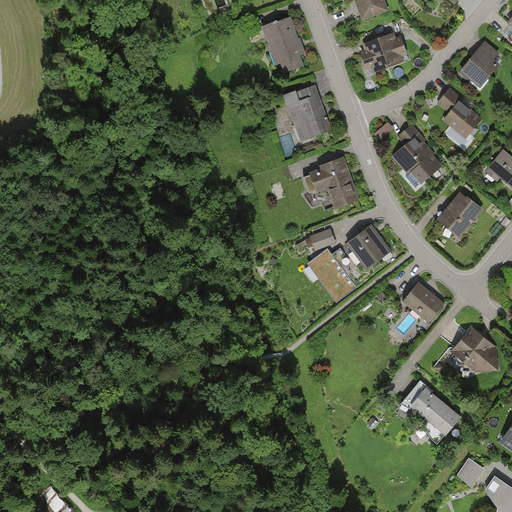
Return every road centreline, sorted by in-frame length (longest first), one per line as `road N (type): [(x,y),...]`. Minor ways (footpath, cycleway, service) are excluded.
road 1 (track): [(256,358),(203,394),(106,511)]
road 2 (residential): [(469,291),(397,222),(350,118)]
road 3 (residential): [(491,0),(403,98),(350,118)]
road 4 (track): [(89,511),(37,458),(0,401)]
road 5 (residential): [(350,118),(307,0)]
road 6 (residential): [(469,291),(394,386)]
